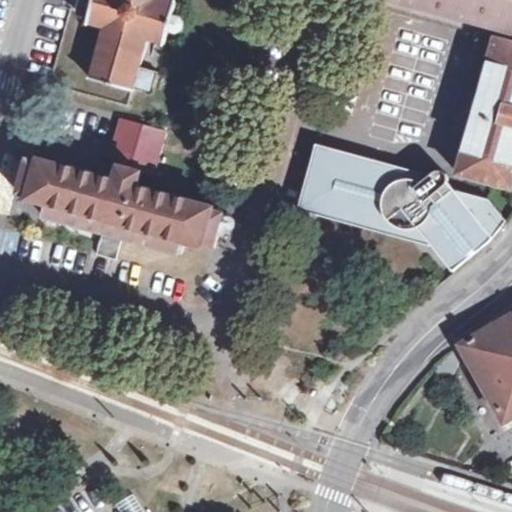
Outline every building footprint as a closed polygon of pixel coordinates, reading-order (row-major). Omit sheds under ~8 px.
[(171,32),(172,33),(174,33),(175,34),(177,34),(179,33),(180,33),(181,32),(183,31),(184,29),(184,28),(185,26),(184,24),(184,23),(184,21),(183,20),(181,19),(180,18),(178,17),(177,17),(175,17),(173,17),(175,11),(177,3),(167,0),(94,0),(88,24),(106,29),(91,84),(129,94),(132,93),(137,93),(151,97),(157,75),(139,68),(147,41),(165,46),(169,31),(171,32)] [(511,0),(382,0),(511,35),(508,46),(494,42),(457,177),(510,192),(511,184),(511,0)] [(119,119),(108,158),(121,162),(116,181),(94,175),(39,160),(38,164),(28,161),(23,179),(18,196),(29,199),(28,203),(46,208),(42,219),(87,232),(82,248),(81,252),(115,262),(121,240),(180,257),(183,245),(203,250),(204,247),(213,250),(223,215),(213,212),(214,209),(151,191),(136,187),(142,168),(154,172),(165,132),(119,119)] [(398,178),(400,170),(314,146),(312,155),(398,178)] [(99,155),(94,175),(116,181),(121,162),(108,158),(99,155)] [(398,178),(312,155),(308,168),(316,170),(306,207),(354,220),(354,219),(382,227),(388,224),(392,228),(400,231),(408,232),(414,231),(415,230),(450,274),(487,244),(504,224),(486,202),(477,199),(465,209),(451,192),(442,199),(437,193),(444,188),(445,186),(446,183),(446,181),(446,179),(445,177),(443,175),(441,174),(439,173),(437,173),(435,173),(432,175),(421,184),(413,182),(415,174),(400,170),(398,178)] [(298,205),(306,207),(316,170),(308,168),(298,205)] [(477,199),(451,192),(465,209),(477,199)] [(511,315),(461,346),(505,424),(511,420),(511,315)]
